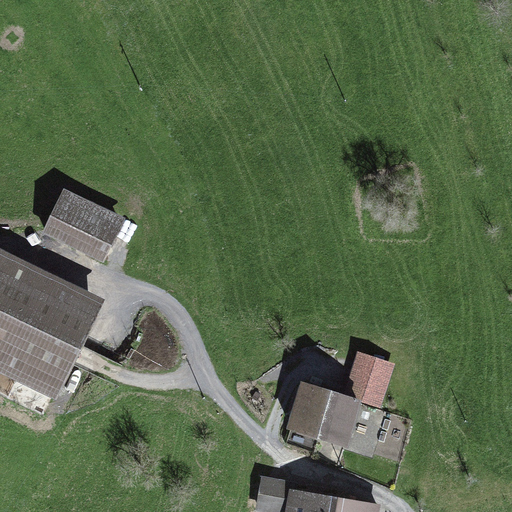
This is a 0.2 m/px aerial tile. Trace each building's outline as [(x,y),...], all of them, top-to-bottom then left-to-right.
[(125,222),(66,190),(44,234),(105,266),(125,222)] [(106,305),(0,251),(0,375),(56,403),(106,305)] [(396,366),(359,353),(344,398),(363,404),(381,409),(396,366)] [(344,398),(304,384),(288,433),(349,452),(363,404),(344,398)] [(326,489),(263,478),(256,511),(382,511),(383,507),(324,497),(326,489)]
